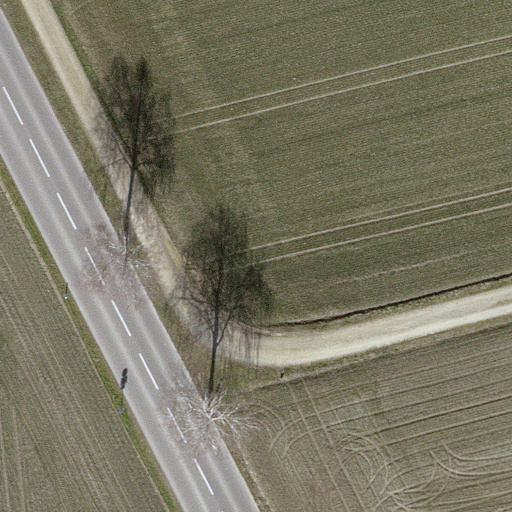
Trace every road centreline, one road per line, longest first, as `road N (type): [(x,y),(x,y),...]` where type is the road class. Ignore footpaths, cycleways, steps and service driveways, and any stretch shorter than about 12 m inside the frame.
road 1 (track): [(41,0),(189,298),(242,338),(307,348),(511,297)]
road 2 (tertiary): [(0,79),(220,511)]
